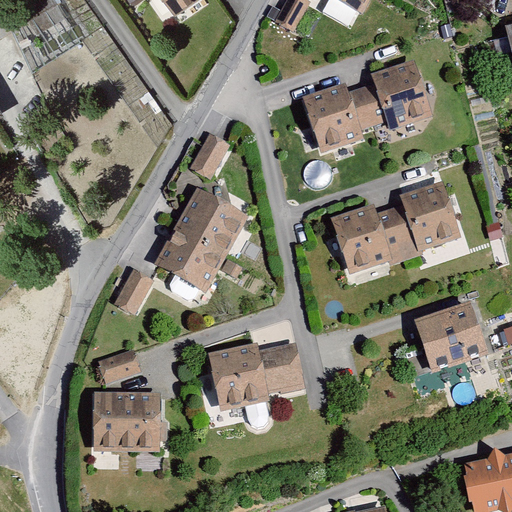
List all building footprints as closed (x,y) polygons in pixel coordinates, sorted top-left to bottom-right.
[(160,0),(175,21),(206,0),(160,0)] [(299,0),(291,0),(276,25),(294,36),(311,7),(299,0)] [(329,0),(363,19),(373,0),(329,0)] [(346,84),(303,98),(323,157),(368,142),(365,131),(379,126),(383,139),(436,122),(416,61),(373,75),(377,85),(349,94),(346,84)] [(211,140),(191,175),(212,187),(232,152),(211,140)] [(377,204),(335,217),(352,271),(393,259),(395,264),(426,254),(425,251),(466,238),(448,181),(403,195),(406,205),(380,213),(377,204)] [(199,189),(156,267),(208,295),(251,217),(199,189)] [(136,278),(117,312),(137,323),(156,290),(136,278)] [(415,323),(432,373),(488,354),(471,304),(415,323)] [(511,328),(502,332),(507,348),(511,346),(511,328)] [(259,343),(209,353),(221,412),(272,402),(270,393),(304,387),(296,348),(261,355),(259,343)] [(133,350),(99,362),(106,384),(141,372),(133,350)] [(162,394),(94,392),(92,449),(160,451),(161,441),(168,441),(169,423),(161,423),(162,394)] [(511,452),(464,464),(475,511),(511,503),(511,452)]
